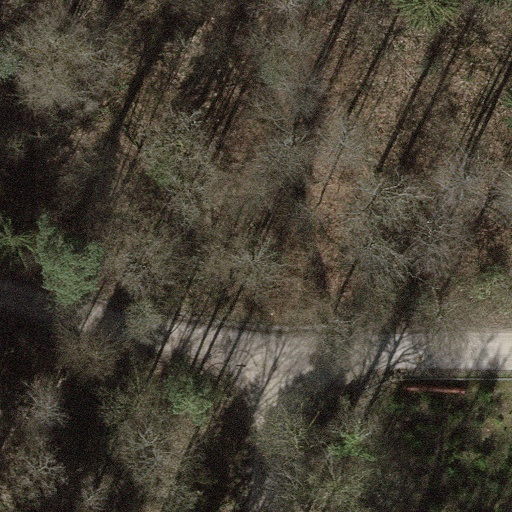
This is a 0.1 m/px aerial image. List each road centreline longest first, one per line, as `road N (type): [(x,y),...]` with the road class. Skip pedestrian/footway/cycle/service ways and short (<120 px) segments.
road 1 (track): [(511,351),(281,349),(142,332),(0,291)]
road 2 (track): [(281,349),(255,511)]
